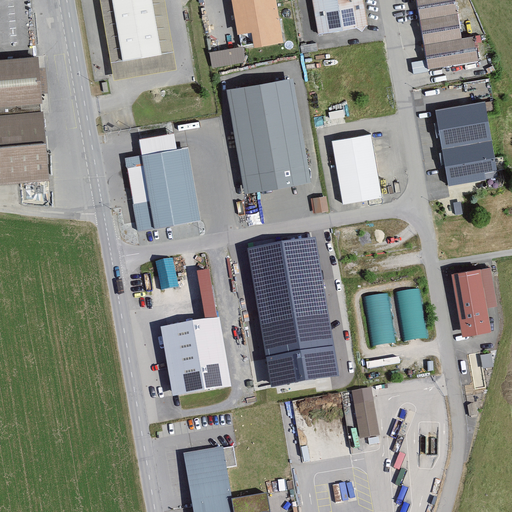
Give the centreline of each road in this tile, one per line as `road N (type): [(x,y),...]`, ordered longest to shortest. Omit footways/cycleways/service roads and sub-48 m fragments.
road 1 (residential): [(445,511),(459,456),(456,383),(386,0)]
road 2 (unclassified): [(155,511),(66,0)]
road 3 (unknown): [(368,467),(382,452),(385,421),(403,394),(456,383)]
